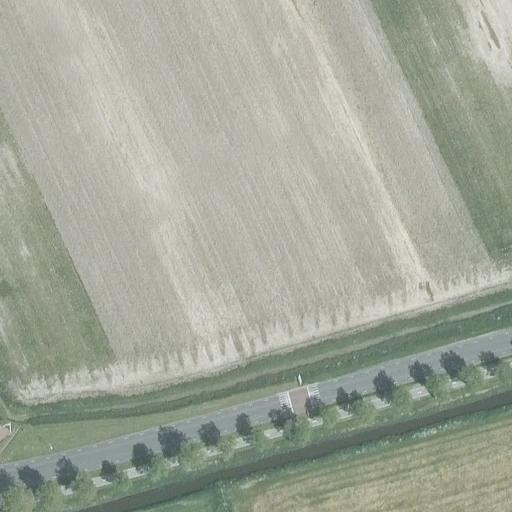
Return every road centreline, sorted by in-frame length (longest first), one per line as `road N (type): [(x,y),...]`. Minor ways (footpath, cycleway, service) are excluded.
road 1 (tertiary): [(0,478),(310,401)]
road 2 (tertiary): [(511,344),(310,401)]
